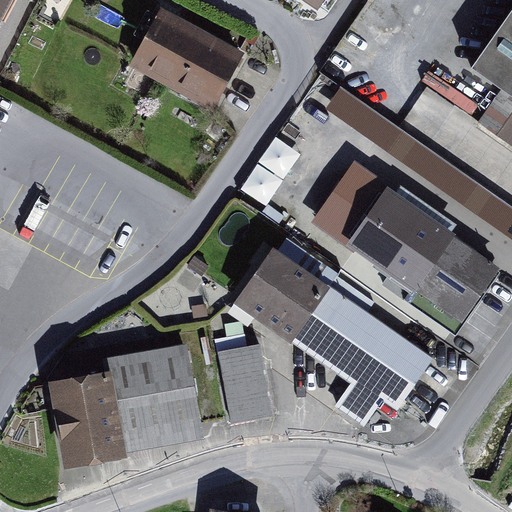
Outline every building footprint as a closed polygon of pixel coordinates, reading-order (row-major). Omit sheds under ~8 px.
[(0,0),(0,16),(8,0),(0,0)] [(511,4),(473,60),(509,86),(482,123),(511,143),(511,4)] [(247,51),(161,5),(130,63),(216,108),(247,51)] [(458,230),(355,158),(312,220),(354,248),(356,246),(414,286),(405,298),(456,333),(504,264),(456,231),(458,230)] [(436,355),(273,243),(234,299),(352,381),(336,404),(365,424),(382,399),(398,410),(436,355)] [(104,366),(113,364),(129,451),(206,436),(188,339),(102,355),(104,366)] [(260,342),(219,350),(233,422),(274,414),(260,342)] [(104,366),(49,376),(65,462),(129,451),(113,364),(104,366)]
